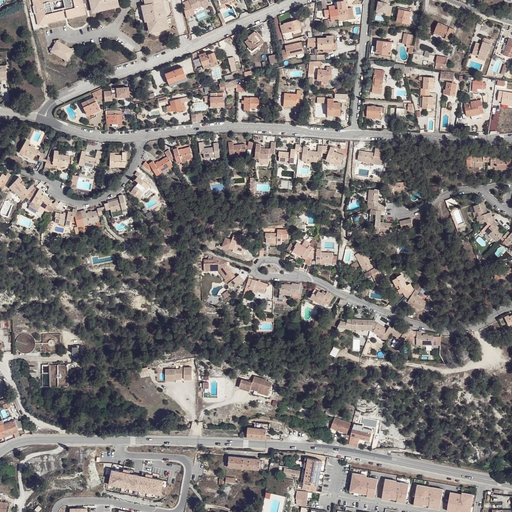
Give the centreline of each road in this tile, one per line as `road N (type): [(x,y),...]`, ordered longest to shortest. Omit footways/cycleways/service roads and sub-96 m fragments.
road 1 (tertiary): [(119,440),(336,449),(511,484)]
road 2 (residential): [(42,118),(57,100),(298,0)]
road 3 (residential): [(294,272),(433,328),(476,325),(511,306)]
road 4 (residential): [(353,135),(272,128),(139,136)]
road 5 (residential): [(139,136),(125,178),(100,199),(79,202),(52,182),(0,165)]
road 6 (residential): [(511,140),(353,135)]
road 7 (residential): [(353,135),(367,0)]
road 8 (residential): [(119,440),(124,456),(188,462),(177,511)]
road 9 (tertiary): [(0,453),(22,440),(119,440)]
